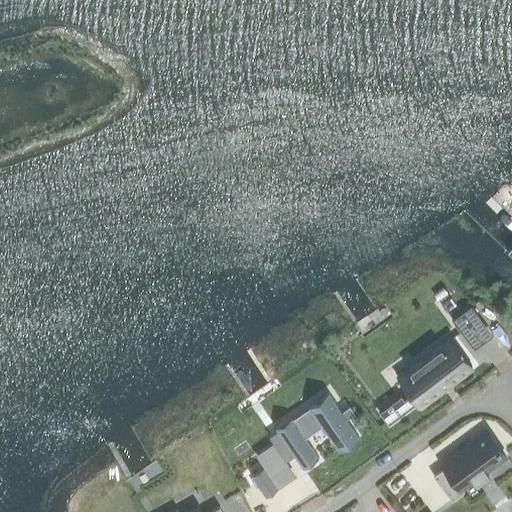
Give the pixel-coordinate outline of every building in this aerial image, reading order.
[(433,294),(438,300),(447,294),(447,293),(442,287),(433,294)] [(450,320),(459,332),(478,317),(469,306),(450,320)] [(511,320),(499,333),(511,347),(511,320)] [(451,338),(398,378),(416,402),(419,405),(471,365),(451,338)] [(291,417),(275,428),(302,467),(318,456),(304,436),(321,425),(338,450),(358,436),(347,419),(355,413),(349,405),(341,411),(328,392),(307,405),(308,407),(292,418),(291,417)] [(387,425),(393,420),(383,408),(378,412),(387,425)] [(433,476),(451,501),(464,491),(462,489),(473,481),(475,483),(488,474),(486,471),(505,457),(499,449),(500,448),(498,445),(497,446),(486,431),(441,464),(444,468),(433,476)] [(263,467),(251,476),(265,497),(277,488),(263,467)]
